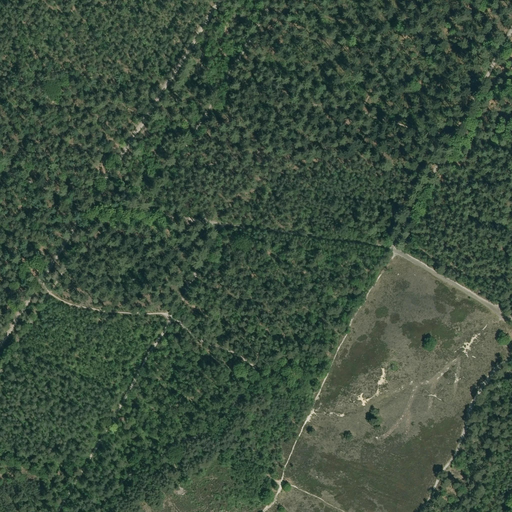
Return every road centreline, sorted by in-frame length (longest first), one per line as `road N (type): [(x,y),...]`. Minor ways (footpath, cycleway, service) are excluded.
road 1 (track): [(168,167),(251,152),(290,168),(318,158),(353,121),(393,54),(398,0)]
road 2 (track): [(227,75),(299,102),(511,150)]
road 3 (track): [(396,250),(218,226),(168,317)]
road 4 (track): [(392,249),(511,23)]
road 5 (track): [(83,207),(215,0)]
road 6 (unknown): [(0,381),(97,226),(140,215)]
road 7 (track): [(168,317),(53,511)]
road 8 (track): [(168,167),(274,0)]
road 9 (track): [(420,511),(481,387),(511,360)]
road 10 (track): [(168,317),(63,302),(34,285)]
road 11 (track): [(83,207),(218,226)]
